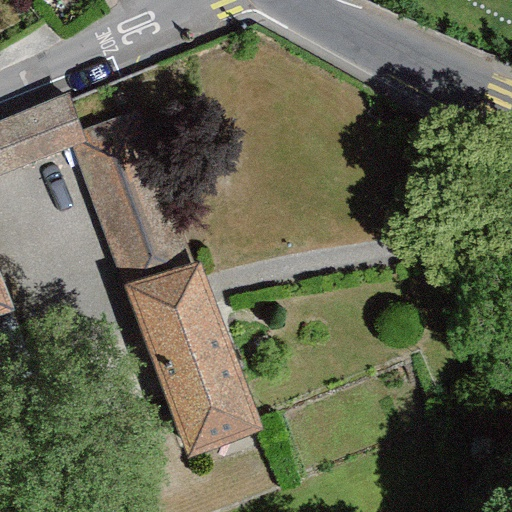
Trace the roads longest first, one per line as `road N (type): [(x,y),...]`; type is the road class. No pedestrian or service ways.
road 1 (tertiary): [(511,110),(342,41),(294,0)]
road 2 (residential): [(188,0),(0,88)]
